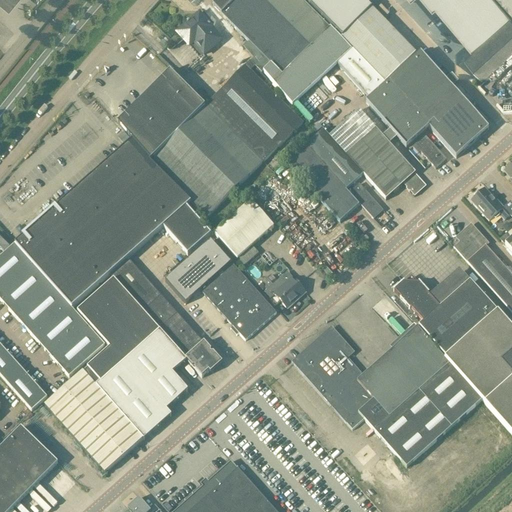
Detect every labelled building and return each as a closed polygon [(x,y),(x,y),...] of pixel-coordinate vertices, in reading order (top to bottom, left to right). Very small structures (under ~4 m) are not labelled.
[(292,107),(337,65),(352,51),(341,40),(340,41),(299,0),(218,0),(212,6),(221,16),(271,66),(263,73),(292,107)] [(363,0),(304,0),(343,38),(372,9),(363,0)] [(497,0),(424,0),(431,8),(435,6),(470,48),(471,48),(470,48),(510,15),(510,14),(497,0)] [(511,0),(502,0),(511,11),(511,0)] [(389,16),(381,7),(376,12),(384,20),(389,16)] [(374,10),(341,40),(352,51),(385,85),(394,76),(416,56),(374,10)] [(190,49),(195,45),(204,55),(221,40),(199,14),(177,34),(190,49)] [(482,79),(511,51),(511,16),(464,60),(482,79)] [(385,85),(352,51),(337,65),(368,101),(365,103),(406,149),(428,129),(455,160),(489,132),(422,56),(395,78),(394,76),(385,85)] [(503,104),(511,96),(511,58),(497,72),(495,70),(482,82),(503,104)] [(250,63),(205,108),(262,164),(284,143),(284,144),(303,125),(263,85),(267,81),(250,63)] [(206,221),(262,164),(205,108),(169,72),(154,88),(156,90),(133,112),(132,110),(117,125),(133,140),(153,160),(153,161),(191,203),(206,221)] [(451,79),(457,86),(461,83),(455,76),(451,79)] [(358,207),(348,195),(345,192),(363,176),(386,201),(403,186),(414,198),(425,188),(414,176),(415,175),(375,130),(346,157),(324,132),(287,164),(340,224),(358,207)] [(420,154),(435,171),(446,161),(425,137),(412,149),(418,155),(420,154)] [(49,288),(67,308),(70,311),(163,228),(188,256),(211,236),(186,208),(191,204),(150,163),(153,161),(153,160),(133,140),(56,209),(55,208),(53,210),(54,210),(24,237),(23,236),(22,238),(15,245),(13,247),(31,267),(49,288)] [(359,185),(348,195),(358,207),(360,206),(373,221),(383,212),(359,185)] [(511,215),(505,209),(503,211),(497,203),(496,204),(484,191),(471,203),(489,223),(498,215),(503,221),(511,215)] [(273,229),(251,203),(214,236),(243,269),(258,255),(252,248),(273,229)] [(459,244),(453,249),(511,315),(511,277),(486,248),(489,246),(471,226),(455,240),(459,244)] [(0,234),(0,244),(4,248),(9,243),(0,234)] [(504,245),(511,254),(511,237),(511,239),(506,234),(500,240),(504,245)] [(0,295),(31,267),(13,247),(0,258),(0,295)] [(77,313),(109,349),(108,350),(87,369),(87,370),(83,374),(143,441),(143,442),(170,418),(171,417),(166,411),(187,392),(172,375),(186,362),(201,379),(220,363),(129,262),(111,278),(113,280),(77,313)] [(275,315),(231,265),(201,292),(245,342),(275,315)] [(49,288),(31,267),(0,295),(0,303),(14,319),(49,288)] [(283,288),(278,282),(265,294),(270,300),(274,297),(288,311),(300,300),(298,298),(303,293),(292,280),(283,288)] [(419,328),(446,359),(444,360),(449,366),(482,402),(480,404),(511,439),(511,380),(499,366),(511,353),(511,330),(470,283),(439,310),(427,296),(429,295),(419,284),(404,283),(393,292),(400,300),(400,301),(409,312),(411,311),(423,325),(419,328)] [(67,308),(49,288),(14,319),(32,339),(67,308)] [(67,308),(32,339),(50,360),(85,328),(70,311),(67,308)] [(103,348),(85,328),(50,360),(67,380),(103,348)] [(356,383),(363,377),(348,360),(355,354),(331,328),(291,364),(346,426),(373,402),(356,383)] [(356,383),(373,402),(389,420),(449,366),(444,360),(444,361),(416,330),(363,377),(356,383)] [(0,368),(11,359),(0,345),(0,368)] [(0,376),(14,392),(29,379),(11,359),(0,368),(0,376)] [(406,470),(480,404),(482,402),(449,366),(389,420),(373,402),(346,426),(352,432),(363,422),(406,470)] [(143,441),(83,374),(45,407),(105,475),(143,441)] [(29,379),(14,392),(32,412),(47,399),(29,379)] [(282,477),(299,497),(324,490),(328,493),(327,495),(322,492),(323,497),(327,499),(326,501),(332,505),(335,501),(332,501),(326,498),(331,497),(330,495),(336,499),(338,506),(348,504),(339,498),(351,494),(348,491),(355,489),(356,488),(306,427),(309,442),(301,449),(301,451),(289,455),(291,463),(278,467),(285,475),(282,477)] [(0,450),(0,511),(10,511),(58,465),(21,429),(0,450)] [(273,511),(237,471),(231,464),(176,511),(273,511)] [(159,511),(155,506),(149,511),(139,499),(127,509),(129,511),(159,511)]
